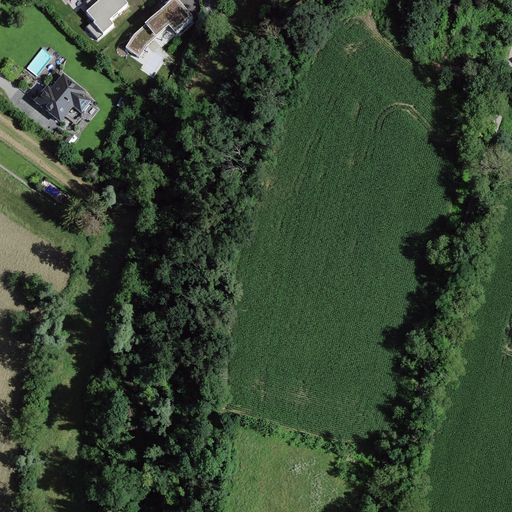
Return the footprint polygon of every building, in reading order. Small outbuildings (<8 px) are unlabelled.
[(127,7),(121,0),(102,0),(86,14),(93,22),(87,28),(98,41),(115,27),(110,22),(127,7)] [(194,22),(176,1),(134,37),(126,51),(132,54),(130,57),(143,64),(140,70),(154,78),(162,62),(167,68),(176,60),(165,47),(194,22)] [(310,9),(303,2),(295,9),(302,16),(310,9)] [(302,16),(295,9),(288,15),(294,23),(302,16)] [(48,97),(44,94),(37,103),(61,121),(64,117),(73,105),(82,94),(84,92),(64,77),(52,92),(48,97)] [(46,92),(44,94),(48,97),(52,92),(48,89),(46,92)] [(73,105),(76,107),(83,113),(92,102),(82,94),(73,105)] [(73,105),(64,117),(66,119),(76,107),(73,105)] [(80,204),(70,198),(66,204),(75,211),(80,204)]
